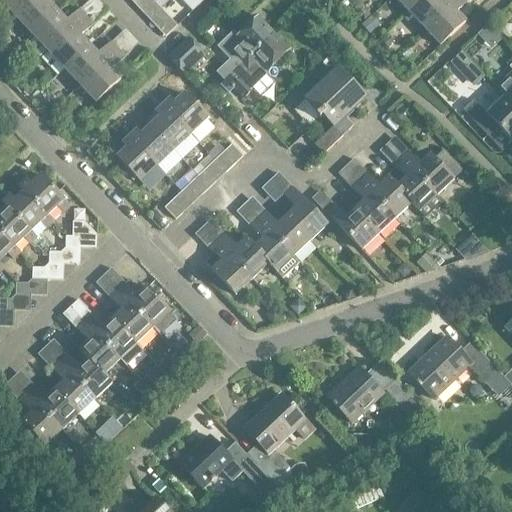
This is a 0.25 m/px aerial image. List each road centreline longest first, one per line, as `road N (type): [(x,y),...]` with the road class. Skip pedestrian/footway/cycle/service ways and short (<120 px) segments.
road 1 (residential): [(152,257),(261,154),(298,174),(317,172),(376,110)]
road 2 (residential): [(511,260),(243,352)]
road 3 (residential): [(90,503),(243,352)]
road 4 (residential): [(129,234),(0,98)]
road 5 (residential): [(0,358),(129,234)]
road 6 (residential): [(243,352),(152,257)]
